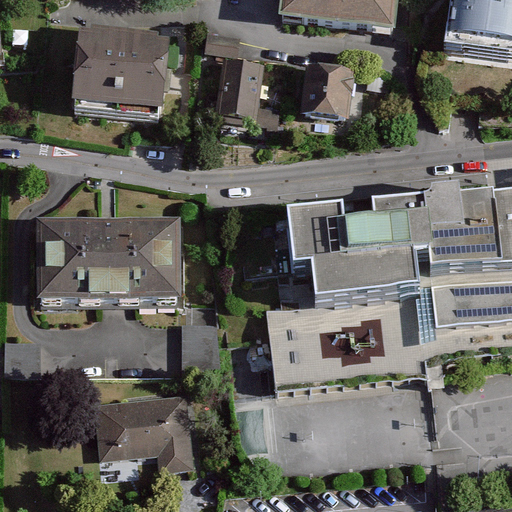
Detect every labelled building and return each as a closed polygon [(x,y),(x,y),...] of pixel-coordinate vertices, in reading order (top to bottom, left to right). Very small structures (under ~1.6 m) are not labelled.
[(396,0),(284,0),(282,19),(393,33),(396,0)] [(511,0),(455,0),(450,42),(511,51),(511,0)] [(172,44),(79,34),(71,107),(164,117),(172,44)] [(208,37),(206,58),(239,61),(241,41),(208,37)] [(256,123),(263,69),(228,65),(222,118),(256,123)] [(305,120),(348,125),(353,80),(310,76),(305,120)] [(266,351),(272,399),(433,382),(432,372),(437,372),(511,363),(511,191),(454,199),(453,191),(427,194),(428,201),(373,208),(375,228),(339,233),(337,213),(290,219),(296,269),(312,267),(316,302),(261,309),(266,351)] [(185,221),(37,223),(38,311),(187,309),(185,221)] [(185,330),(185,365),(220,365),(220,330),(185,330)] [(9,349),(9,382),(44,382),(44,349),(9,349)] [(186,401),(99,411),(105,469),(166,462),(168,480),(194,477),(186,401)]
